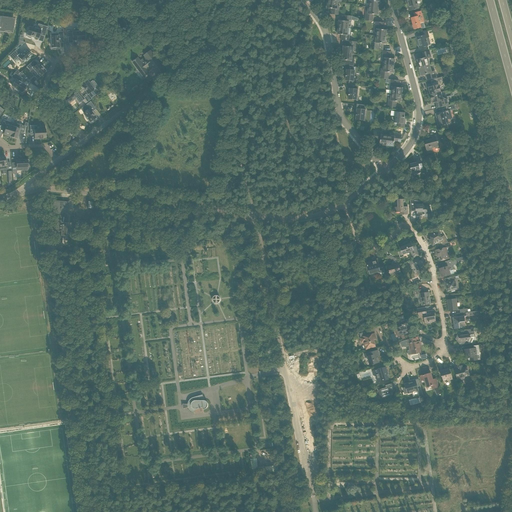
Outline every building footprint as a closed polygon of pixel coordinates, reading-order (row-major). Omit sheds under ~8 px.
[(417,5),(420,4),(421,3),(421,2),(420,2),(420,1),(419,1),(417,2),(416,1),(418,0),(406,0),(409,11),(418,8),(417,5)] [(338,2),(328,1),(327,8),(332,8),(331,14),(338,15),(339,6),(337,6),(338,2)] [(379,8),(368,7),(368,11),(366,10),(365,21),(372,21),(373,14),(378,15),(379,8)] [(421,11),(419,12),(414,13),(415,17),(411,18),(414,29),(421,28),(420,23),(423,22),(421,11)] [(339,20),(338,27),(348,28),(348,29),(350,29),(351,25),(351,23),(352,16),(349,16),(344,15),(343,21),(339,20)] [(1,17),(0,26),(0,27),(11,29),(13,18),(1,17)] [(376,32),(376,36),(386,37),(387,30),(382,29),(383,22),(375,22),(374,32),(376,32)] [(29,27),(27,36),(32,37),(32,36),(39,38),(40,35),(44,36),(47,27),(42,25),(41,26),(40,30),(33,28),(29,27)] [(341,40),(348,41),(349,41),(350,29),(348,29),(348,28),(338,27),(337,34),(342,35),(341,40)] [(427,30),(426,30),(421,32),(422,36),(416,37),(419,48),(431,45),(427,30)] [(74,31),(67,31),(67,37),(72,37),(73,40),(80,40),(80,41),(85,41),(84,32),(74,33),(74,31)] [(51,40),(50,40),(50,44),(51,44),(51,48),(53,48),(53,49),(57,49),(57,48),(59,48),(59,43),(59,40),(64,40),(63,33),(63,32),(58,32),(58,34),(51,34),(51,40)] [(386,37),(376,36),(376,39),(374,39),(373,50),(380,50),(381,43),(385,44),(386,37)] [(343,46),(342,53),(353,54),(353,50),(355,51),(356,42),(349,41),(348,41),(348,46),(343,46)] [(16,49),(9,56),(14,61),(17,59),(22,64),(26,60),(27,61),(30,58),(29,58),(32,55),(31,54),(31,53),(28,50),(28,51),(26,50),(21,54),(16,49)] [(146,68),(151,64),(157,72),(163,67),(150,51),(144,55),(148,60),(142,65),(138,58),(133,62),(145,78),(150,74),(146,68)] [(384,61),(384,65),(394,66),(394,59),(390,58),(391,51),(386,51),(383,51),(382,61),(384,61)] [(417,60),(419,68),(429,65),(427,58),(431,57),(429,51),(420,53),(422,59),(417,60)] [(342,60),(346,60),(346,66),(353,67),(354,58),(352,58),(353,54),(342,53),(342,60)] [(18,68),(22,64),(17,59),(14,61),(9,56),(8,57),(18,68)] [(34,60),(26,67),(30,71),(33,68),(38,74),(40,76),(47,71),(44,67),(43,68),(38,63),(37,64),(34,60)] [(394,66),(384,65),(383,68),(381,68),(380,78),(388,79),(388,72),(393,73),(394,66)] [(429,65),(419,68),(421,75),(426,74),(427,80),(432,78),(435,78),(433,72),(431,72),(429,65)] [(345,66),(345,73),(346,73),(345,80),(349,81),(350,81),(353,81),(354,81),(355,71),(356,71),(356,67),(353,67),(346,66),(345,66)] [(34,78),(38,74),(33,68),(30,71),(29,72),(34,78)] [(14,73),(11,77),(15,80),(12,86),(15,88),(15,89),(18,91),(18,90),(22,93),(23,91),(23,92),(26,88),(25,87),(26,86),(20,82),(22,78),(14,73)] [(428,88),(430,95),(440,92),(439,86),(440,85),(442,83),(441,77),(431,80),(432,85),(431,87),(428,88)] [(87,80),(80,85),(83,89),(84,89),(88,94),(88,95),(91,98),(93,96),(99,92),(94,87),(93,88),(87,80)] [(391,90),(391,94),(401,95),(402,88),(397,87),(398,80),(391,80),(389,90),(391,90)] [(348,99),(357,100),(358,86),(353,85),(349,85),(348,85),(348,92),(349,92),(348,99)] [(71,92),(62,99),(63,100),(62,101),(65,104),(66,104),(67,105),(75,98),(79,103),(81,102),(83,100),(77,91),(73,94),(71,92)] [(440,92),(430,95),(432,102),(436,101),(439,103),(439,106),(439,108),(449,105),(449,104),(448,104),(447,98),(443,97),(442,97),(440,92)] [(401,95),(391,94),(391,97),(389,97),(388,107),(395,108),(396,101),(401,102),(401,95)] [(84,99),(87,103),(92,99),(91,98),(88,95),(84,98),(84,99)] [(84,106),(80,109),(86,116),(85,117),(87,120),(88,119),(90,122),(91,121),(92,122),(95,119),(96,118),(92,112),(96,109),(90,101),(88,103),(84,106)] [(441,113),(436,114),(438,121),(437,121),(438,125),(439,125),(440,126),(442,125),(443,128),(445,129),(448,128),(447,123),(450,122),(448,115),(450,115),(449,111),(456,109),(458,109),(456,103),(454,104),(447,106),(449,111),(441,113)] [(364,105),(361,105),(356,104),(355,112),(356,112),(356,119),(364,120),(365,109),(363,109),(364,105)] [(396,126),(399,127),(404,127),(405,120),(404,120),(404,113),(396,112),(395,123),(397,123),(396,126)] [(10,136),(14,123),(3,120),(2,124),(6,125),(3,134),(10,136)] [(10,136),(10,137),(17,139),(20,129),(21,130),(22,125),(14,123),(10,136)] [(45,126),(40,127),(40,130),(30,130),(31,133),(34,133),(34,137),(35,139),(42,139),(42,137),(46,137),(46,129),(45,129),(45,126)] [(380,145),(386,146),(387,136),(384,135),(384,133),(374,132),(373,139),(380,140),(380,145)] [(387,136),(386,146),(393,146),(394,142),(401,143),(402,135),(391,134),(391,136),(387,136)] [(425,145),(426,149),(427,153),(432,152),(432,148),(438,146),(438,143),(441,143),(438,134),(431,136),(432,139),(425,141),(426,144),(425,145)] [(416,162),(410,164),(411,168),(410,168),(412,176),(413,176),(421,174),(421,173),(424,172),(423,169),(420,157),(419,157),(415,158),(416,162)] [(15,163),(12,163),(12,168),(16,168),(22,168),(22,170),(28,170),(28,167),(28,164),(29,164),(29,160),(25,160),(21,160),(20,160),(20,159),(16,160),(16,165),(15,165),(15,163)] [(400,212),(400,215),(408,215),(407,207),(404,207),(403,199),(397,199),(397,203),(393,204),(394,212),(395,212),(395,213),(396,213),(396,212),(400,212)] [(410,199),(411,211),(417,211),(417,216),(425,215),(424,214),(427,214),(427,205),(423,205),(423,204),(419,204),(418,201),(410,199)] [(54,201),(53,213),(67,215),(68,215),(69,202),(54,201)] [(55,219),(53,231),(58,232),(58,238),(62,238),(62,236),(66,236),(67,223),(67,217),(68,216),(60,215),(59,220),(55,219)] [(440,246),(443,245),(448,242),(444,235),(441,237),(438,232),(435,234),(433,231),(429,234),(431,239),(429,240),(432,246),(438,242),(440,246)] [(444,248),(436,250),(437,254),(438,254),(440,261),(445,260),(448,259),(449,258),(448,254),(450,253),(448,247),(451,247),(450,242),(448,243),(448,242),(443,245),(444,248)] [(398,252),(400,257),(400,258),(404,256),(403,254),(411,251),(413,258),(414,257),(415,257),(417,256),(419,255),(415,245),(412,246),(411,243),(400,248),(401,251),(398,252)] [(415,259),(414,259),(412,260),(418,274),(426,270),(423,264),(424,263),(423,260),(420,261),(418,257),(418,258),(415,259)] [(395,258),(393,260),(391,263),(392,265),(388,266),(389,271),(388,272),(389,273),(390,275),(400,272),(398,263),(397,263),(396,259),(395,258)] [(441,268),(439,268),(442,277),(446,276),(450,275),(454,274),(452,269),(454,269),(453,265),(456,264),(457,263),(456,262),(459,261),(458,258),(455,259),(445,261),(445,263),(446,266),(441,268)] [(367,265),(367,266),(370,274),(378,271),(379,276),(386,274),(383,265),(378,267),(377,260),(366,263),(367,265)] [(446,282),(445,282),(448,291),(450,290),(451,292),(455,291),(455,289),(457,289),(454,281),(457,280),(456,279),(459,279),(458,275),(451,277),(451,278),(451,280),(446,282)] [(423,289),(419,290),(416,290),(417,294),(420,294),(422,305),(431,304),(429,292),(424,293),(423,289)] [(447,300),(449,311),(457,310),(456,299),(447,300)] [(424,316),(425,323),(435,321),(433,310),(426,312),(425,308),(417,309),(419,316),(424,316)] [(460,313),(457,314),(458,317),(453,318),(454,329),(460,328),(459,327),(464,326),(464,321),(465,321),(464,316),(467,316),(466,312),(460,313)] [(395,329),(394,329),(395,332),(396,332),(397,336),(398,336),(398,337),(401,336),(402,339),(405,338),(403,335),(404,334),(407,333),(406,332),(411,330),(406,319),(402,321),(400,322),(402,326),(395,329)] [(458,333),(456,339),(460,344),(467,343),(468,343),(472,343),(474,337),(474,334),(474,331),(478,331),(478,328),(461,330),(462,333),(458,333)] [(374,333),(370,334),(363,336),(363,337),(360,337),(362,342),(364,341),(366,348),(375,345),(373,338),(375,337),(376,338),(374,333)] [(407,340),(400,342),(402,346),(408,345),(410,344),(412,354),(420,352),(419,346),(421,345),(420,341),(416,342),(415,337),(412,338),(407,340)] [(474,348),(464,349),(466,358),(470,357),(471,361),(476,360),(478,360),(480,359),(478,345),(473,346),(474,348)] [(378,350),(373,351),(364,354),(365,358),(368,357),(370,365),(379,362),(377,357),(378,356),(378,355),(379,354),(378,350)] [(462,366),(454,367),(457,378),(460,378),(461,380),(465,378),(464,376),(468,375),(467,368),(462,369),(462,366)] [(374,370),(371,371),(372,375),(376,376),(377,376),(379,382),(384,381),(388,379),(387,374),(388,374),(386,367),(381,368),(374,370)] [(442,376),(443,381),(447,380),(447,381),(452,379),(451,373),(450,373),(449,369),(444,370),(444,369),(440,370),(440,371),(441,376),(442,376)] [(431,385),(432,388),(439,386),(438,384),(436,378),(432,380),(430,373),(424,375),(420,376),(421,380),(424,379),(426,384),(426,387),(431,385)] [(406,387),(403,388),(404,394),(407,393),(408,393),(412,392),(418,390),(418,391),(421,390),(420,384),(418,380),(416,381),(415,380),(411,381),(411,382),(405,384),(406,387)] [(386,388),(378,390),(380,395),(381,398),(383,398),(393,395),(392,392),(395,391),(394,388),(393,384),(393,383),(390,384),(386,385),(386,388)] [(188,403),(188,404),(188,406),(188,407),(189,408),(189,409),(190,410),(191,411),(192,411),(192,412),(193,412),(194,412),(194,409),(196,409),(203,407),(203,409),(205,409),(206,409),(206,408),(207,408),(207,407),(208,407),(208,406),(208,405),(208,404),(208,403),(207,402),(207,401),(206,401),(205,401),(205,400),(204,400),(203,400),(201,395),(202,395),(192,398),(191,398),(190,399),(189,400),(189,401),(188,401),(188,402),(188,403)]
